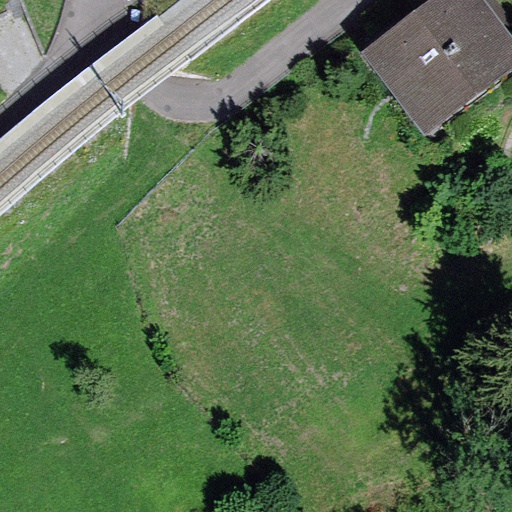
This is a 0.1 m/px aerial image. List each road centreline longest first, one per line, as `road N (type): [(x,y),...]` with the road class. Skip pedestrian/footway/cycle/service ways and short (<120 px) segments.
road 1 (residential): [(354,0),(235,98),(193,100),(157,82)]
road 2 (residential): [(0,119),(95,33)]
